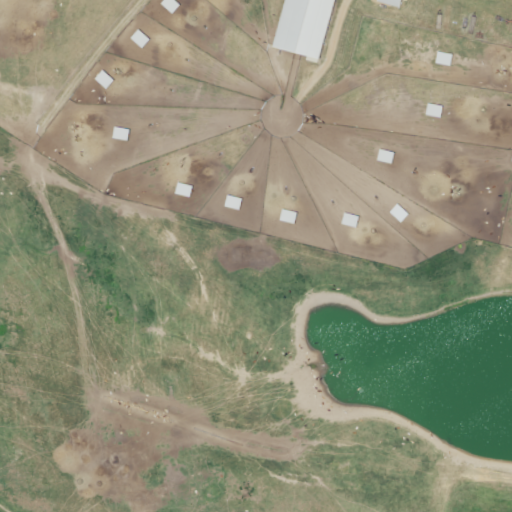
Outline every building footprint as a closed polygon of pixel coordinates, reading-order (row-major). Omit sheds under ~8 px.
[(288,0),(274,53),(320,65),(337,0),(288,0)] [(378,0),(377,6),(400,13),(403,0),(378,0)] [(135,39),(147,50),(155,41),(143,30),(135,39)] [(440,64),(455,67),(458,56),(443,52),(440,64)] [(111,90),(119,82),(108,71),(100,79),(111,90)] [(430,116),(446,119),(448,107),(432,104),(430,116)] [(118,139),(133,142),(135,131),(120,128),(118,139)] [(382,161),(397,165),(400,154),(385,150),(382,161)] [(198,187),(182,183),(180,195),(196,198),(198,187)] [(245,211),(248,199),(232,196),(230,208),(245,211)] [(405,224),(413,215),(402,205),(394,213),(405,224)] [(302,213),(287,210),(285,221),(300,225),(302,213)] [(347,226),(362,228),(364,217),(348,214),(347,226)]
